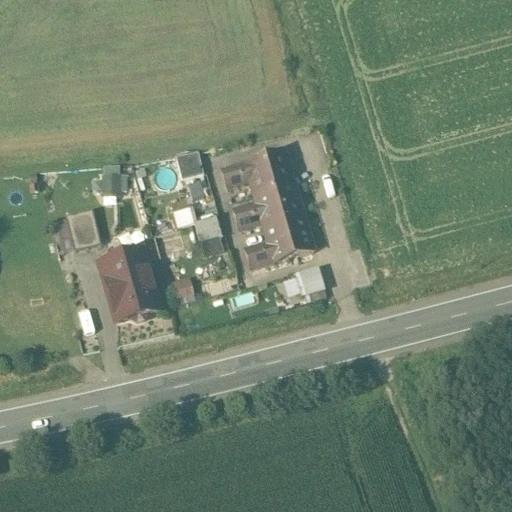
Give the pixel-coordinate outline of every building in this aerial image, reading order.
[(176,162),(182,184),(203,178),(197,156),(176,162)] [(284,156),(246,168),(251,185),(258,207),(262,220),(264,227),(269,247),(275,266),(312,255),(300,215),(289,175),(284,156)] [(246,168),(224,174),(229,191),(251,185),(246,168)] [(124,175),(99,176),(99,198),(124,197),(124,175)] [(258,207),(235,214),(241,234),(264,227),(262,220),(258,207)] [(190,208),(170,215),(175,231),(195,224),(190,208)] [(93,213),(66,220),(75,255),(101,249),(93,213)] [(216,223),(195,229),(200,245),(221,238),(216,223)] [(269,247),(247,254),(252,273),(275,266),(269,247)] [(133,264),(130,256),(130,255),(124,252),(116,254),(113,261),(113,263),(101,267),(118,325),(130,322),(137,326),(144,324),(148,317),(160,314),(146,264),(137,266),(133,264)] [(295,278),(301,300),(324,294),(318,272),(295,278)] [(174,302),(192,297),(188,280),(170,285),(174,302)]
